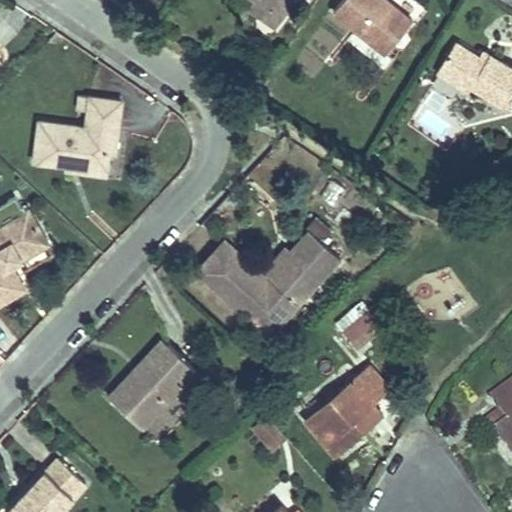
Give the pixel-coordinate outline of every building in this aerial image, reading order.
[(208,0),(217,5),(211,14),(241,33),(247,25),(260,33),(274,11),(271,9),(276,0),(208,0)] [(339,0),(320,30),(364,58),(393,12),(401,17),(408,6),(398,0),(339,0)] [(249,51),(260,33),(247,25),(241,33),(235,42),(249,51)] [(444,38),(428,64),(459,83),(463,78),(493,96),(508,70),(478,52),(475,56),(463,49),(444,38)] [(466,44),(463,49),(475,56),(478,52),(466,44)] [(105,109),(71,103),(65,133),(20,125),(14,163),(46,169),(47,164),(86,171),(88,159),(92,138),(100,139),(105,109)] [(96,160),(100,139),(92,138),(88,159),(96,160)] [(511,161),(495,171),(500,181),(511,175),(511,161)] [(85,181),(86,171),(47,164),(46,169),(45,174),(85,181)] [(0,261),(20,250),(0,217),(0,261)] [(195,254),(166,284),(235,347),(310,265),(283,240),(259,267),(249,278),(244,273),(231,287),(195,254)] [(249,278),(259,267),(254,262),(244,273),(249,278)] [(343,356),(370,332),(346,304),(319,328),(343,356)] [(121,380),(147,353),(140,346),(114,374),(121,380)] [(114,374),(84,406),(117,436),(173,377),(147,353),(121,380),(114,374)] [(339,367),(275,422),(312,465),(347,435),(332,418),(350,403),(362,393),(339,367)] [(511,449),(511,444),(483,394),(457,410),(469,431),(451,441),(470,474),(511,449)] [(365,420),(350,403),(332,418),(347,435),(365,420)] [(254,440),(236,418),(221,431),(239,453),(254,440)] [(36,511),(59,490),(31,462),(0,493),(0,511),(36,511)] [(511,511),(511,494),(503,500),(510,511),(511,511)] [(255,511),(242,497),(226,511),(255,511)]
